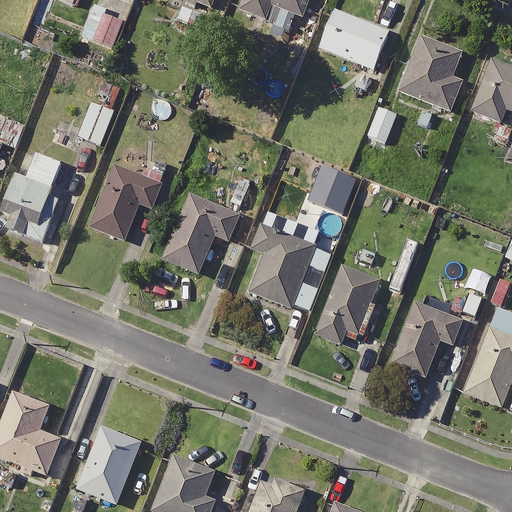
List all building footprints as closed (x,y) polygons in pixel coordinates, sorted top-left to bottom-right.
[(129,5),(119,0),(94,0),(78,35),(108,49),(129,5)] [(171,19),(185,24),(191,9),(193,10),(195,4),(208,9),(211,0),(182,0),(181,5),(178,4),(171,19)] [(263,31),(281,38),(284,29),(293,32),(305,0),(239,0),(236,10),(262,20),(268,4),(273,6),(263,31)] [(385,33),(327,9),(311,46),(369,71),(385,33)] [(393,104),(397,93),(447,112),(458,81),(448,77),(458,52),(414,35),(395,85),(387,82),(381,99),(393,104)] [(511,68),(487,59),(467,111),(497,122),(502,109),(511,112),(511,68)] [(370,74),(354,69),(348,88),(364,93),(370,74)] [(224,101),(195,91),(188,110),(217,120),(224,101)] [(112,108),(89,99),(74,138),(98,146),(112,108)] [(382,144),(394,115),(390,113),(393,106),(383,102),(380,109),(375,107),(364,136),(382,144)] [(433,114),(418,108),(410,124),(426,131),(433,114)] [(0,150),(9,154),(21,125),(0,115),(0,150)] [(58,163),(31,153),(23,175),(10,171),(0,199),(0,211),(7,214),(2,228),(40,242),(55,199),(46,196),(58,163)] [(158,184),(110,166),(86,228),(122,241),(136,204),(149,209),(158,184)] [(251,187),(234,179),(224,200),(241,208),(251,187)] [(237,214),(185,193),(158,259),(195,274),(211,236),(226,242),(237,214)] [(329,253),(257,223),(247,248),(259,253),(243,290),(286,308),(288,304),(305,311),(329,253)] [(375,252),(361,245),(353,261),(368,268),(375,252)] [(341,337),(352,341),(355,334),(360,335),(371,305),(367,304),(376,279),(335,264),(318,309),(315,308),(306,332),(338,344),(341,337)] [(449,347),(459,320),(440,313),(444,302),(424,294),(420,305),(412,302),(388,365),(422,378),(436,342),(449,347)] [(511,336),(485,326),(459,393),(498,408),(511,370),(511,336)] [(0,458),(19,466),(17,471),(30,477),(33,472),(44,476),(59,440),(38,431),(48,406),(11,391),(0,417),(0,458)] [(139,444),(100,428),(75,490),(114,506),(139,444)] [(212,471),(168,453),(145,510),(149,511),(226,511),(229,507),(202,497),(212,471)] [(18,475),(1,468),(0,468),(0,485),(11,490),(18,475)] [(292,511),(301,488),(252,470),(236,511),(292,511)] [(83,511),(88,503),(73,497),(66,511),(68,511),(83,511)] [(358,511),(332,501),(327,511),(358,511)]
